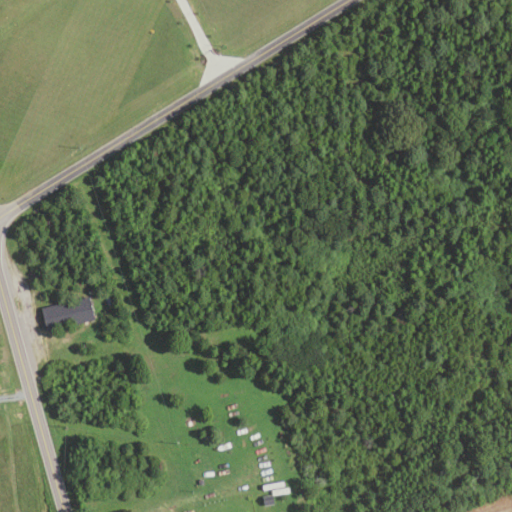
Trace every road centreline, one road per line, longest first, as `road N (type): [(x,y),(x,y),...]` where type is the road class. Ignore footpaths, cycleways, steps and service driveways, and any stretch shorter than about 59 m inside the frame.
road 1 (residential): [(0,216),(344,0)]
road 2 (primary): [(63,511),(0,288)]
